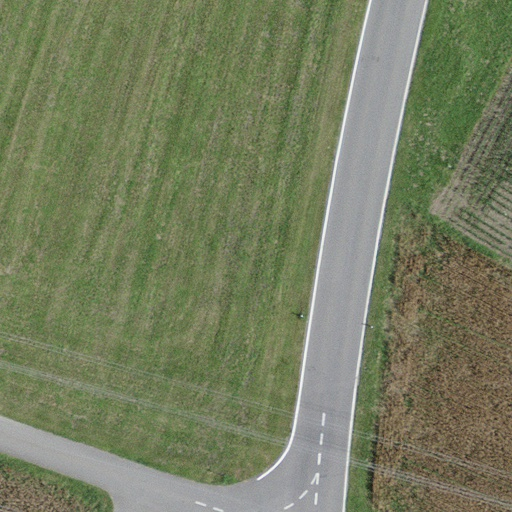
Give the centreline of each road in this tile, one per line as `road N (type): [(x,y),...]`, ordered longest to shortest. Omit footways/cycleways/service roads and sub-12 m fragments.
road 1 (unclassified): [(316,511),(330,385),(397,0)]
road 2 (residential): [(0,432),(243,511)]
